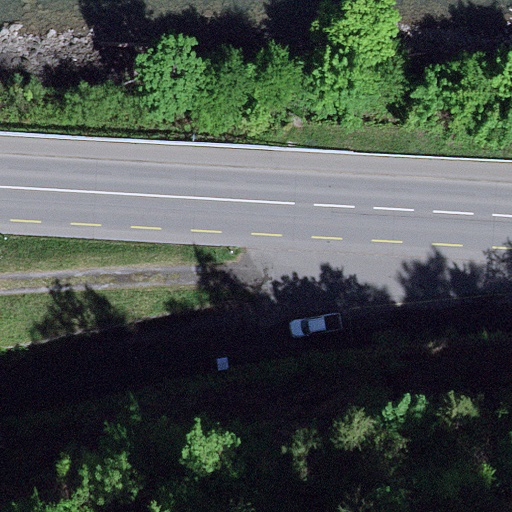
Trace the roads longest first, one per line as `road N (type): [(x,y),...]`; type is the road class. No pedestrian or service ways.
road 1 (primary): [(511,217),(0,188)]
road 2 (track): [(355,208),(261,270),(0,287)]
